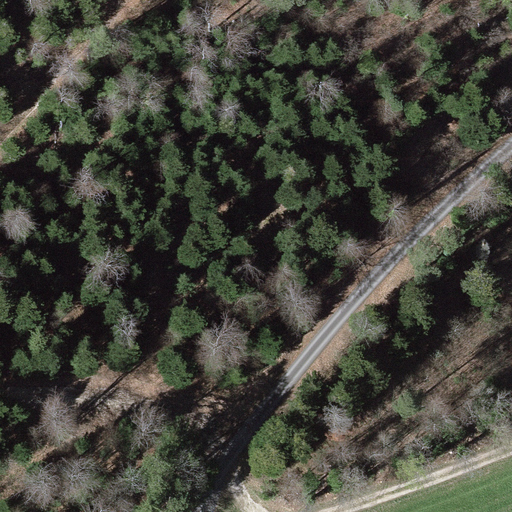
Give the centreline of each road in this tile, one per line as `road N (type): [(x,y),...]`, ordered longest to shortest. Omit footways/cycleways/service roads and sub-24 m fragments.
road 1 (unclassified): [(194,511),(364,287),(511,144)]
road 2 (track): [(0,392),(143,394),(178,408),(233,454)]
road 3 (track): [(334,511),(511,450)]
